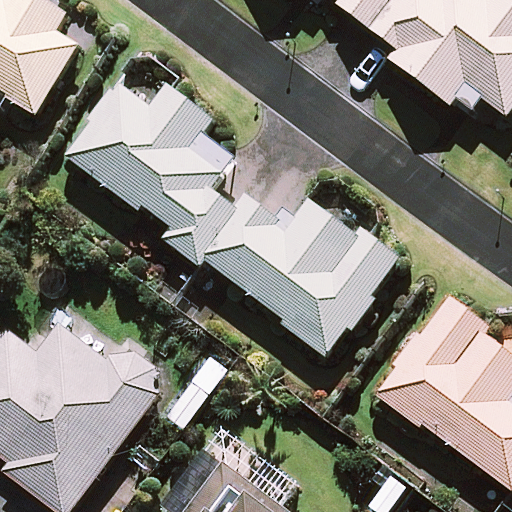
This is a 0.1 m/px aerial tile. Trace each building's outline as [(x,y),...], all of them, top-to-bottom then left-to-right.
[(0,0),(0,94),(2,92),(41,117),(82,52),(57,36),(68,20),(36,0),(11,0),(9,5),(0,0)] [(338,0),(404,49),(396,60),(456,105),(473,84),(511,113),(511,0),(492,0),(488,6),(479,0),(338,0)] [(125,92),(75,158),(175,232),(170,239),(207,267),(213,259),(294,319),(288,327),(330,358),(404,258),(373,235),(365,246),(309,205),(291,228),(194,157),(219,122),(172,87),(153,113),(125,92)] [(455,301),(382,399),(511,494),(511,356),(487,338),(494,329),(455,301)] [(126,345),(117,357),(71,322),(43,358),(10,333),(0,346),(0,453),(14,464),(8,472),(59,511),(74,511),(174,382),(153,366),(126,345)] [(163,507),(169,511),(291,511),(236,469),(209,448),(163,507)]
